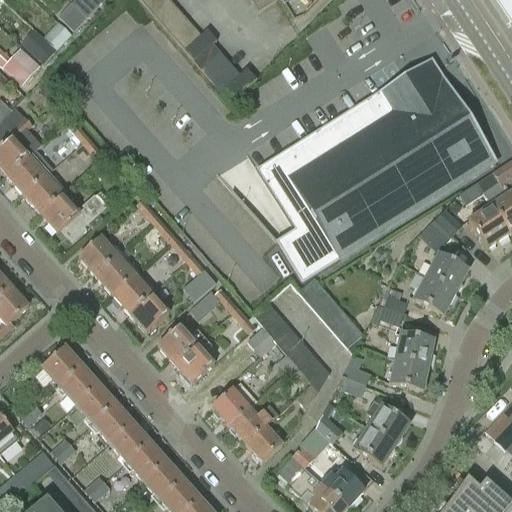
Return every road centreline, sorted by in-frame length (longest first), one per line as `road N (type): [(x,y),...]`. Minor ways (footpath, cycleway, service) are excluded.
road 1 (residential): [(265,511),(73,308)]
road 2 (residential): [(442,439),(466,351),(488,315),(511,296)]
